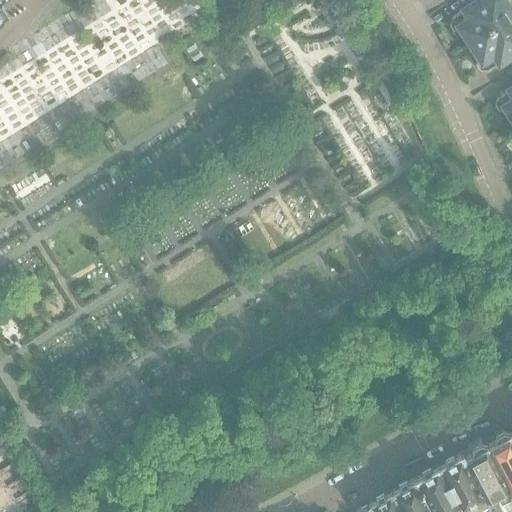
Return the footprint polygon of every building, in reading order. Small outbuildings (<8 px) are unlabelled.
[(511,16),(511,14),(502,0),(477,0),(452,17),(449,24),(453,30),(461,30),(462,30),(471,44),(511,16)] [(511,16),(471,44),(479,56),(478,57),(475,64),(479,70),(487,70),(511,55),(511,56),(511,16)] [(511,87),(497,97),(495,104),(499,110),(506,111),(507,110),(511,117),(511,87)] [(48,382),(37,365),(31,369),(41,386),(48,382)] [(511,437),(510,433),(509,432),(503,431),(496,435),(494,440),(488,444),(511,489),(511,437)] [(511,497),(511,489),(488,444),(486,445),(481,443),(473,447),(471,453),(464,457),(491,508),(493,511),(506,511),(508,511),(503,502),(511,497)] [(483,511),(491,508),(464,457),(462,453),(438,466),(461,511),(483,511)] [(461,511),(438,466),(416,478),(433,511),(461,511)] [(433,511),(416,478),(392,491),(403,511),(433,511)] [(403,511),(392,491),(369,503),(373,511),(403,511)]
